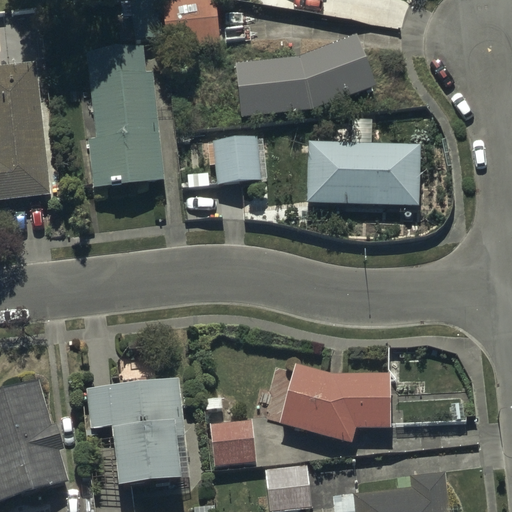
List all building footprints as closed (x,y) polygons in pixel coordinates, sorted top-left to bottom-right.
[(147,0),(131,2),(135,42),(163,39),(159,0),(147,0)] [(215,0),(196,0),(163,4),(167,48),(220,43),(215,0)] [(356,39),(298,60),(236,67),(242,120),(312,112),(375,89),(356,39)] [(93,190),(164,183),(153,75),(145,75),(143,49),(88,55),(97,140),(88,141),(93,190)] [(0,202),(51,197),(37,65),(0,69),(0,202)] [(212,144),(217,188),(263,183),(258,138),(212,144)] [(309,143),(306,205),(417,209),(420,148),(309,143)] [(295,366),(279,427),(351,445),(355,430),(391,430),(390,377),(336,377),(295,366)] [(178,381),(87,392),(91,432),(111,429),(119,489),(190,481),(178,381)] [(0,395),(0,505),(68,486),(59,453),(63,452),(56,426),(52,427),(39,384),(0,395)] [(210,427),(215,470),(256,465),(251,422),(210,427)] [(266,472),(270,511),(296,511),(311,511),(307,468),(266,472)] [(448,511),(445,475),(410,479),(411,491),(353,497),(354,511),(448,511)]
